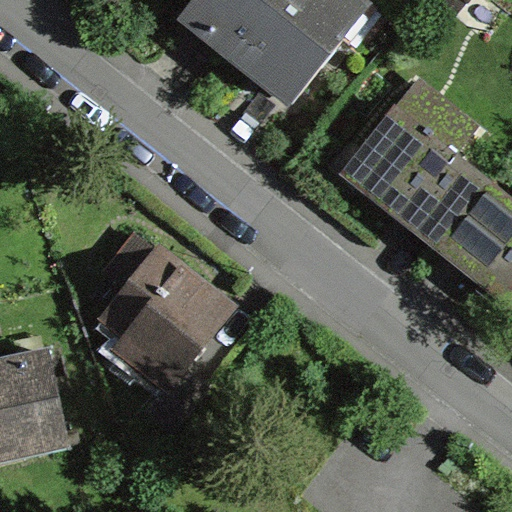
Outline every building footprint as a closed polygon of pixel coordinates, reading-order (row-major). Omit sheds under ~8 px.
[(238,60),(285,0),(195,0),(183,16),(207,35),(238,60)] [(285,0),(238,60),(256,75),(293,103),(344,39),(332,29),(355,0),(354,0),(285,0)] [(377,159),(359,182),(397,212),(439,245),(489,183),(455,156),(474,133),(415,86),(396,110),(395,108),(363,148),(377,159)] [(511,201),(489,183),(439,245),(466,267),(483,281),(476,290),(506,314),(511,305),(511,201)] [(209,389),(208,388),(185,369),(231,311),(181,271),(137,235),(107,273),(126,288),(106,313),(129,331),(120,343),(171,384),(149,411),(174,431),(175,432),(209,389)] [(69,442),(50,354),(0,365),(0,441),(20,437),(24,452),(69,442)]
